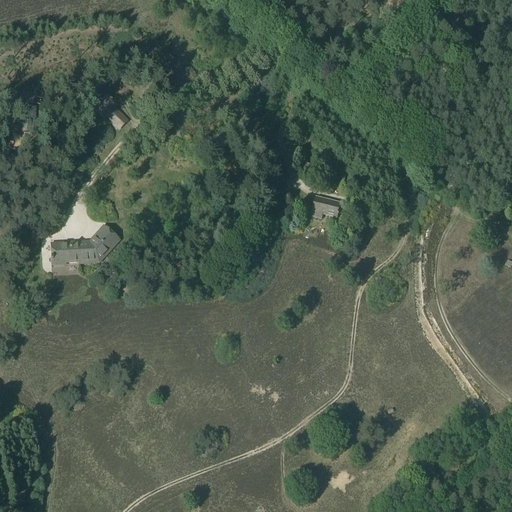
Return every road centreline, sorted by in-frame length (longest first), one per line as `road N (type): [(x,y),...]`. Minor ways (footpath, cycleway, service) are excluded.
road 1 (track): [(410,156),(407,229),(401,247),(361,287),(339,395),(276,443),(145,496),(126,511)]
road 2 (track): [(511,401),(456,341),(436,297),(436,250),(457,207),(450,187),(361,117)]
road 3 (track): [(275,48),(123,138),(78,207)]
road 4 (track): [(361,117),(215,0)]
road 5 (track): [(343,201),(299,187),(279,138),(311,77)]
road 6 (track): [(361,117),(447,0)]
